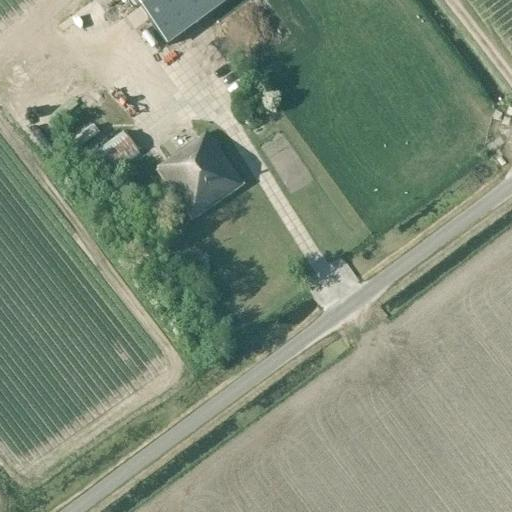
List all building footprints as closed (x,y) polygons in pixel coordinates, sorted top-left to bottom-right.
[(132,0),(167,47),(231,0),(132,0)] [(189,46),(213,79),(222,72),(215,64),(226,56),(208,32),(189,46)] [(168,105),(165,110),(162,108),(155,119),(168,127),(178,111),(168,105)] [(64,140),(47,117),(25,134),(42,157),(64,140)] [(122,131),(83,161),(105,187),(141,157),(122,131)] [(192,221),(242,187),(206,135),(168,162),(170,164),(157,173),(192,221)]
